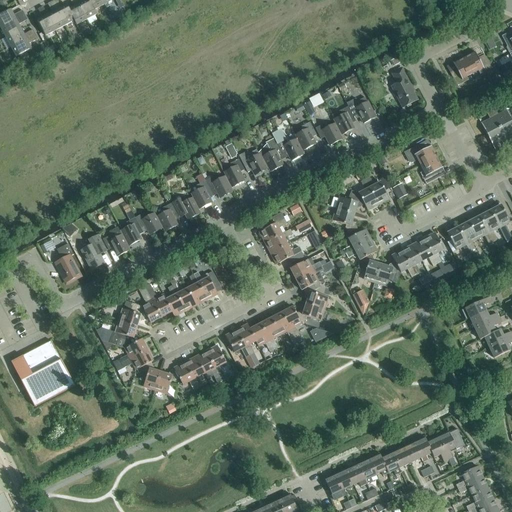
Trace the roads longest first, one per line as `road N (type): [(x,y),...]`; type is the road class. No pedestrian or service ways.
road 1 (residential): [(0,277),(31,261),(66,301),(216,223)]
road 2 (residential): [(216,223),(436,110)]
road 3 (residential): [(172,347),(267,298),(240,244),(216,223)]
road 4 (residential): [(436,110),(416,66),(465,36),(482,0)]
